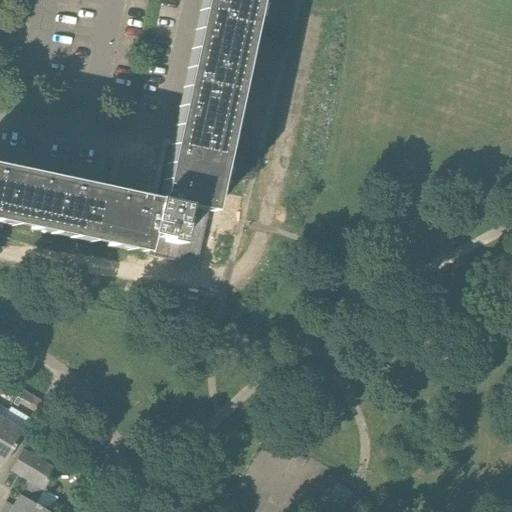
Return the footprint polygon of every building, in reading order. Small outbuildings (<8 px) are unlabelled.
[(239,51),(250,0),(207,0),(186,97),(166,187),(161,183),(161,178),(159,173),(157,168),(154,163),(150,160),(148,163),(146,167),(143,170),(139,172),(135,174),(132,175),(133,179),(136,182),(139,185),(142,188),(146,190),(150,191),(154,201),(152,206),(0,173),(0,217),(145,249),(148,236),(165,240),(164,243),(177,246),(181,228),(179,227),(183,207),(206,211),(228,105),(240,52),(239,51)] [(18,398),(22,391),(7,382),(2,389),(18,398)] [(31,406),(35,399),(22,391),(18,398),(31,406)] [(0,424),(0,466),(2,468),(23,432),(3,420),(0,424)] [(27,483),(42,492),(55,470),(29,455),(41,435),(34,430),(9,472),(27,483)] [(0,511),(46,511),(35,506),(42,492),(27,483),(11,510),(4,506),(0,511)]
